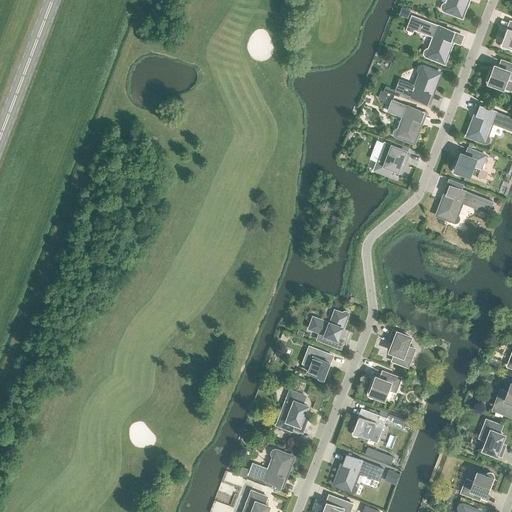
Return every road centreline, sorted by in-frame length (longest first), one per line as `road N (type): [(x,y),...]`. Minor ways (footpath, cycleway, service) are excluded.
road 1 (residential): [(298,511),(373,316),(369,240),(418,197),(493,0)]
road 2 (primary): [(0,136),(51,0)]
